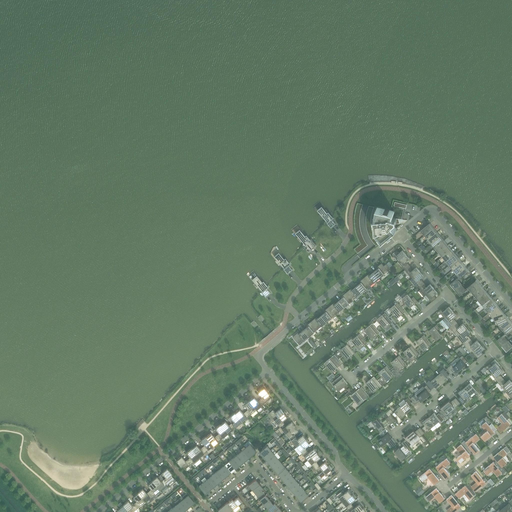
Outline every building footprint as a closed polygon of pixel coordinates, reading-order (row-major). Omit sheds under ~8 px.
[(331,228),(336,224),(332,219),(333,218),(334,219),(334,218),(328,212),(327,213),(322,206),(317,210),(328,223),(327,223),(331,228)] [(376,207),(376,208),(375,210),(374,212),(373,214),(373,216),(372,219),(372,221),(372,224),(373,226),(373,228),(374,230),(375,233),(376,235),(377,237),(378,238),(380,240),(381,242),(389,235),(390,236),(393,233),(396,229),(392,225),(393,225),(392,225),(397,221),(396,218),(393,218),(393,217),(394,212),(390,210),(390,209),(385,208),(385,209),(376,207)] [(421,231),(424,235),(433,228),(430,223),(421,231)] [(424,235),(428,240),(437,232),(433,228),(424,235)] [(309,251),(314,247),(310,242),(311,241),(312,242),(312,241),(307,235),(305,236),(300,229),(295,233),(306,246),(305,246),(309,251)] [(428,240),(432,244),(440,237),(437,232),(428,240)] [(432,244),(435,248),(444,241),(440,237),(432,244)] [(435,248),(439,252),(448,245),(444,241),(435,248)] [(439,252),(442,257),(451,249),(448,245),(439,252)] [(442,257),(446,261),(455,254),(451,249),(442,257)] [(398,261),(398,262),(406,255),(404,252),(403,253),(402,251),(403,251),(402,250),(399,253),(398,252),(397,250),(392,255),(394,258),(395,257),(398,261)] [(283,269),(287,274),(292,270),(288,265),(289,264),(290,265),(290,264),(285,258),(284,259),(278,252),(274,256),(284,269),(283,269)] [(446,261),(449,265),(458,258),(455,254),(446,261)] [(402,267),(405,270),(410,266),(408,263),(406,262),(410,259),(407,256),(407,257),(405,256),(406,255),(398,262),(398,261),(403,267),(402,267)] [(449,265),(453,270),(462,262),(458,258),(449,265)] [(453,270),(457,274),(465,267),(462,262),(453,270)] [(388,271),(381,263),(375,268),(376,269),(376,268),(377,270),(374,272),(379,279),(384,275),(384,274),(387,271),(388,272),(388,271)] [(382,263),(381,263),(388,271),(391,269),(386,264),(384,266),(382,263)] [(412,278),(420,272),(418,269),(417,270),(416,268),(417,268),(416,267),(413,270),(412,268),(410,266),(405,270),(407,273),(408,272),(412,278)] [(465,267),(457,274),(460,279),(469,271),(465,267)] [(370,273),(364,278),(370,286),(371,286),(370,285),(374,282),(374,283),(379,279),(374,272),(371,275),(370,273)] [(416,284),(419,287),(424,282),(422,280),(420,279),(424,276),(421,273),(421,274),(419,272),(420,272),(412,278),(412,279),(412,278),(417,284),(416,284)] [(261,292),(265,297),(270,293),(266,288),(268,287),(268,288),(268,287),(263,281),(262,282),(256,275),(252,279),(262,292),(261,292)] [(359,284),(356,287),(362,293),(367,289),(366,289),(370,286),(364,278),(358,283),(359,284)] [(450,284),(455,290),(462,284),(457,279),(450,284)] [(467,287),(471,291),(480,284),(476,280),(467,287)] [(426,285),(424,282),(419,287),(420,289),(419,290),(424,296),(425,295),(426,295),(434,288),(432,286),(431,286),(430,285),(431,284),(430,284),(427,287),(426,285)] [(462,284),(455,290),(460,296),(467,290),(462,284)] [(471,291),(475,296),(483,288),(480,284),(471,291)] [(352,287),(346,292),(353,300),(356,297),(357,297),(362,293),(356,287),(353,289),(352,288),(352,287)] [(434,289),(434,288),(426,295),(429,299),(431,302),(437,298),(436,297),(436,298),(434,295),(437,293),(435,290),(434,291),(433,289),(434,289)] [(475,296),(478,300),(487,293),(483,288),(475,296)] [(342,299),(339,301),(344,308),(349,303),(352,300),(353,301),(353,300),(346,292),(340,297),(341,298),(341,297),(342,299)] [(478,300),(482,304),(491,297),(487,293),(478,300)] [(415,304),(411,299),(407,294),(402,299),(409,307),(409,308),(415,304)] [(482,304),(485,309),(494,301),(491,297),(482,304)] [(335,302),(329,307),(335,315),(336,315),(335,314),(339,311),(339,312),(344,308),(339,301),(336,304),(335,302)] [(485,309),(489,313),(498,306),(494,301),(485,309)] [(397,303),(395,305),(402,314),(405,312),(397,303)] [(402,314),(395,305),(390,309),(396,317),(397,319),(402,314)] [(489,313),(492,317),(501,310),(498,306),(489,313)] [(324,313),(321,316),(327,322),(332,318),(331,318),(335,315),(329,307),(323,312),(324,313)] [(444,318),(453,311),(450,309),(449,308),(449,307),(446,309),(444,307),(439,311),(441,314),(441,313),(445,317),(444,318)] [(492,317),(496,322),(505,314),(501,310),(492,317)] [(442,319),(449,328),(457,322),(454,319),(454,320),(453,318),(456,315),(454,313),(453,313),(452,312),(453,311),(444,318),(442,319)] [(385,313),(382,315),(390,324),(392,322),(385,313)] [(496,322),(500,326),(508,319),(505,314),(496,322)] [(390,324),(382,315),(377,319),(384,327),(384,329),(390,324)] [(317,316),(311,321),(318,329),(321,326),(322,326),(327,322),(321,316),(318,318),(317,317),(317,316)] [(500,326),(503,330),(511,323),(508,319),(500,326)] [(307,328),(304,330),(309,337),(314,333),(314,332),(317,329),(318,330),(318,329),(311,321),(305,326),(306,327),(306,326),(307,328)] [(449,328),(456,336),(466,328),(464,325),(464,326),(462,324),(463,324),(460,326),(458,325),(459,324),(457,322),(449,328)] [(511,322),(511,323),(503,330),(507,335),(511,330),(511,322)] [(372,323),(370,325),(377,335),(380,333),(372,323)] [(377,335),(370,325),(364,330),(371,338),(372,339),(377,335)] [(442,336),(438,331),(434,327),(428,331),(430,332),(436,340),(442,336)] [(456,336),(463,345),(470,339),(468,336),(467,335),(470,332),(468,329),(467,330),(466,329),(467,328),(466,328),(456,336)] [(309,337),(304,330),(301,333),(300,331),(293,337),(299,345),(302,343),(301,342),(304,340),(304,341),(309,337)] [(360,334),(357,336),(365,345),(367,343),(360,334)] [(424,335),(422,337),(429,346),(432,344),(424,335)] [(497,341),(501,346),(508,341),(504,335),(497,341)] [(365,345),(357,336),(352,340),(359,348),(359,350),(365,345)] [(429,346),(422,337),(416,342),(417,343),(424,351),(429,346)] [(470,353),(472,351),(480,345),(478,342),(478,343),(476,341),(477,341),(477,340),(474,343),(472,341),(473,341),(470,339),(463,345),(470,353)] [(508,341),(501,346),(506,352),(511,348),(511,347),(511,344),(511,345),(508,341)] [(347,344),(345,346),(352,355),(355,353),(347,344)] [(411,345),(409,347),(417,357),(419,355),(411,345)] [(480,345),(472,351),(472,352),(473,351),(476,355),(475,355),(478,358),(483,354),(481,352),(484,349),(482,346),(481,347),(480,345),(481,345),(480,345)] [(352,355),(345,346),(339,351),(346,359),(347,360),(352,355)] [(417,357),(409,347),(403,352),(405,353),(411,361),(417,357)] [(335,355),(332,357),(340,366),(342,364),(335,355)] [(399,356),(396,358),(404,367),(407,365),(399,356)] [(340,366),(332,357),(324,363),(331,371),(332,373),(340,366)] [(404,367),(396,358),(391,362),(392,363),(399,371),(404,367)] [(466,365),(464,363),(460,358),(455,361),(457,364),(453,367),(451,365),(448,367),(453,373),(456,371),(457,372),(466,365)] [(491,374),(499,367),(497,365),(496,365),(495,364),(496,363),(492,366),(490,363),(491,363),(490,363),(485,367),(488,370),(491,374)] [(345,365),(331,374),(333,378),(343,371),(342,371),(347,368),(345,365)] [(386,366),(384,368),(392,377),(394,375),(386,366)] [(495,380),(498,382),(503,378),(501,376),(499,374),(503,372),(501,369),(500,369),(499,368),(499,367),(491,374),(496,379),(495,380)] [(392,377),(384,368),(378,373),(380,374),(386,382),(392,377)] [(435,375),(435,376),(442,384),(445,382),(448,380),(446,377),(449,375),(443,368),(443,369),(440,372),(441,373),(439,374),(440,374),(436,377),(435,375)] [(332,383),(338,391),(346,384),(348,384),(341,375),(332,383)] [(442,384),(435,376),(436,377),(433,380),(431,381),(429,380),(426,383),(432,389),(434,387),(436,389),(439,387),(442,384)] [(374,377),(371,379),(379,388),(382,386),(374,377)] [(505,391),(511,384),(511,382),(510,382),(509,381),(510,380),(509,380),(506,382),(505,381),(503,378),(498,382),(500,385),(501,385),(505,390),(505,391)] [(379,388),(371,379),(366,383),(367,384),(374,392),(379,388)] [(468,385),(464,388),(471,397),(472,397),(470,395),(474,393),(476,391),(470,383),(468,385)] [(361,387),(359,389),(367,398),(369,396),(361,387)] [(262,397),(260,399),(264,404),(271,398),(268,395),(268,394),(264,388),(258,393),(262,397)] [(471,397),(464,388),(461,391),(458,393),(461,396),(458,398),(463,405),(464,405),(463,404),(466,401),(465,400),(467,398),(470,395),(471,397)] [(367,398),(359,389),(351,396),(352,397),(359,405),(367,398)] [(415,394),(413,396),(418,402),(420,400),(421,402),(423,401),(423,400),(426,398),(430,394),(429,393),(426,390),(421,394),(418,396),(417,397),(415,394),(416,394),(415,394)] [(249,400),(248,400),(256,410),(264,404),(260,399),(257,401),(254,397),(249,401),(249,400)] [(399,405),(406,414),(410,411),(412,409),(409,405),(411,403),(408,398),(405,400),(406,402),(401,406),(399,405)] [(248,409),(245,411),(249,416),(256,410),(248,400),(244,404),(248,409)] [(441,408),(442,409),(445,412),(449,409),(449,408),(452,406),(453,405),(455,408),(458,406),(453,400),(451,402),(449,400),(448,402),(445,405),(445,404),(441,408)] [(406,414),(399,405),(400,407),(395,411),(401,419),(403,417),(406,414)] [(268,413),(274,420),(284,412),(280,408),(275,412),(273,410),(275,408),(268,413)] [(234,412),(242,422),(249,416),(245,411),(243,413),(239,409),(235,413),(234,412)] [(233,421),(231,423),(235,428),(242,422),(234,412),(229,416),(233,421)] [(274,420),(280,427),(284,423),(282,421),(287,417),(283,413),(284,412),(274,420)] [(432,415),(428,418),(436,427),(436,426),(434,425),(438,422),(439,421),(440,423),(444,420),(445,420),(439,413),(436,416),(434,413),(432,415)] [(509,418),(506,413),(503,415),(502,414),(498,417),(503,423),(497,428),(501,433),(511,424),(507,420),(509,418)] [(377,418),(372,422),(379,431),(384,427),(377,418)] [(436,427),(428,418),(425,421),(423,423),(429,430),(431,428),(434,425),(435,427),(436,427)] [(220,424),(228,434),(235,428),(231,423),(229,425),(225,421),(220,425),(220,424)] [(280,427),(285,434),(295,426),(291,421),(286,425),(284,423),(280,427)] [(481,436),(485,441),(495,432),(486,422),(482,425),(487,431),(481,436)] [(219,433),(217,435),(220,440),(228,434),(220,424),(215,428),(219,433)] [(285,434),(291,440),(295,436),(293,434),(298,430),(294,426),(295,426),(285,434)] [(405,437),(406,439),(411,445),(411,444),(409,442),(413,438),(416,436),(417,435),(419,437),(419,438),(422,435),(417,430),(415,432),(414,430),(412,431),(409,434),(405,437)] [(205,436),(213,446),(220,440),(217,435),(214,437),(211,433),(206,437),(205,436)] [(378,441),(382,446),(391,438),(387,434),(378,441)] [(465,442),(475,454),(480,450),(473,442),(479,438),(476,434),(465,442)] [(291,440),(296,447),(306,439),(302,435),(297,439),(295,436),(291,440)] [(204,445),(202,447),(206,452),(213,446),(205,436),(200,440),(204,445)] [(296,447),(302,454),(306,450),(304,448),(309,444),(305,440),(306,439),(296,447)] [(250,444),(245,447),(252,455),(256,451),(250,444)] [(191,448),(199,458),(206,452),(202,447),(200,449),(196,445),(191,449),(191,448)] [(456,459),(460,463),(470,455),(461,445),(457,448),(462,454),(456,459)] [(259,452),(263,456),(270,450),(267,446),(259,452)] [(245,447),(241,451),(248,459),(252,455),(245,447)] [(394,451),(402,460),(407,456),(406,455),(410,451),(407,448),(406,449),(404,447),(401,449),(399,447),(394,451)] [(190,457),(188,459),(192,464),(199,458),(191,448),(186,452),(190,457)] [(302,454),(307,460),(317,453),(313,448),(308,452),(306,450),(302,454)] [(493,457),(502,467),(506,464),(501,458),(507,453),(503,449),(493,457)] [(263,456),(266,461),(274,454),(270,450),(263,456)] [(241,451),(237,454),(243,462),(248,459),(241,451)] [(307,460),(313,467),(317,463),(316,461),(320,457),(316,453),(317,453),(307,460)] [(237,454),(233,458),(239,465),(243,462),(237,454)] [(266,461),(270,465),(278,459),(274,454),(266,461)] [(192,464),(188,459),(185,461),(181,456),(176,461),(181,467),(182,466),(185,469),(192,464)] [(233,458),(229,461),(235,469),(239,465),(233,458)] [(436,467),(445,479),(450,475),(444,467),(449,462),(446,458),(436,467)] [(270,465),(274,470),(281,463),(278,459),(270,465)] [(229,461),(225,464),(231,472),(235,469),(229,461)] [(313,467),(318,474),(328,466),(324,462),(319,466),(317,463),(313,467)] [(493,470),(498,476),(502,473),(493,462),(483,470),(487,475),(493,470)] [(274,470),(277,474),(285,468),(281,463),(274,470)] [(225,464),(221,467),(228,475),(231,472),(225,464)] [(328,466),(318,474),(324,481),(330,476),(330,475),(329,477),(327,474),(331,471),(328,466)] [(221,467),(218,470),(224,478),(228,475),(221,467)] [(166,477),(163,479),(167,484),(168,483),(170,486),(176,481),(171,475),(172,474),(167,468),(161,473),(166,477)] [(277,474),(280,478),(288,471),(285,468),(277,474)] [(430,469),(419,477),(422,481),(428,476),(434,484),(439,480),(430,469)] [(218,470),(214,473),(220,481),(224,478),(218,470)] [(280,478),(283,481),(291,475),(288,471),(280,478)] [(472,488),(475,491),(485,483),(476,471),(471,475),(478,483),(472,488)] [(214,473),(210,477),(217,484),(220,481),(214,473)] [(283,481),(286,485),(294,479),(291,475),(283,481)] [(157,476),(152,480),(160,490),(167,484),(163,479),(161,481),(157,476)] [(210,477),(207,480),(213,487),(217,484),(210,477)] [(248,485),(252,490),(259,484),(255,479),(248,485)] [(286,485),(290,489),(298,483),(294,479),(286,485)] [(151,489),(149,491),(153,496),(160,490),(152,480),(152,481),(148,485),(151,489)] [(207,480),(203,483),(209,490),(213,487),(207,480)] [(209,490),(203,483),(199,486),(205,494),(209,490)] [(290,489),(293,493),(301,487),(298,483),(290,489)] [(252,490),(256,494),(263,489),(259,484),(252,490)] [(459,498),(462,496),(467,501),(470,499),(474,496),(465,485),(455,494),(459,498)] [(293,493),(297,498),(304,491),(301,487),(293,493)] [(142,488),(137,492),(145,502),(153,496),(149,491),(146,493),(142,488)] [(435,496),(440,502),(445,498),(436,488),(426,497),(429,501),(435,496)] [(256,494),(259,499),(267,493),(263,489),(256,494)] [(336,495),(342,502),(352,494),(351,494),(351,495),(347,490),(343,494),(341,492),(343,491),(342,490),(336,495)] [(304,491),(297,498),(300,502),(308,496),(304,491)] [(137,501),(134,503),(138,508),(145,502),(137,492),(137,493),(138,493),(133,497),(137,501)] [(182,497),(184,499),(190,506),(194,503),(186,493),(182,497)] [(259,499),(263,504),(270,498),(267,493),(259,499)] [(155,503),(161,500),(157,494),(151,498),(155,503)] [(236,494),(232,498),(238,506),(242,502),(236,494)] [(342,502),(348,509),(352,505),(350,503),(355,499),(352,494),(342,502)] [(447,511),(454,511),(461,507),(451,495),(447,499),(453,507),(447,511)] [(232,498),(227,502),(233,509),(238,506),(232,498)] [(263,504),(267,508),(274,502),(270,498),(263,504)] [(184,499),(180,502),(186,509),(190,506),(184,499)] [(128,500),(123,504),(129,511),(133,511),(138,508),(134,503),(132,505),(128,500)] [(176,505),(182,511),(183,511),(186,509),(180,502),(178,500),(174,502),(176,505)] [(227,502),(222,506),(227,511),(229,511),(233,509),(227,502)] [(267,508),(270,511),(272,511),(278,507),(274,502),(267,508)]
